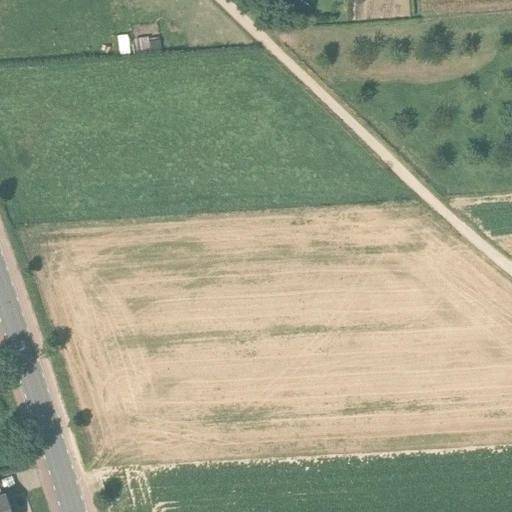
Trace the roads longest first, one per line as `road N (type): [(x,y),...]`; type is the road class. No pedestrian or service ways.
road 1 (track): [(511,270),(221,0)]
road 2 (secondary): [(71,511),(0,286)]
